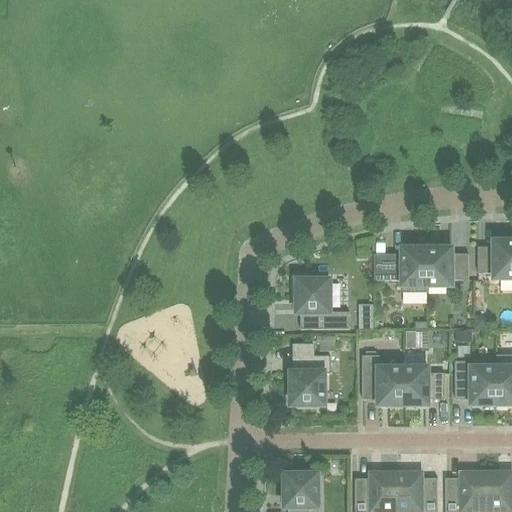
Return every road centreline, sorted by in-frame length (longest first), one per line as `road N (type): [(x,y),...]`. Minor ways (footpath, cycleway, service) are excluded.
road 1 (residential): [(240,444),(251,251),(340,216),(413,201),(511,196)]
road 2 (residential): [(511,440),(240,444)]
